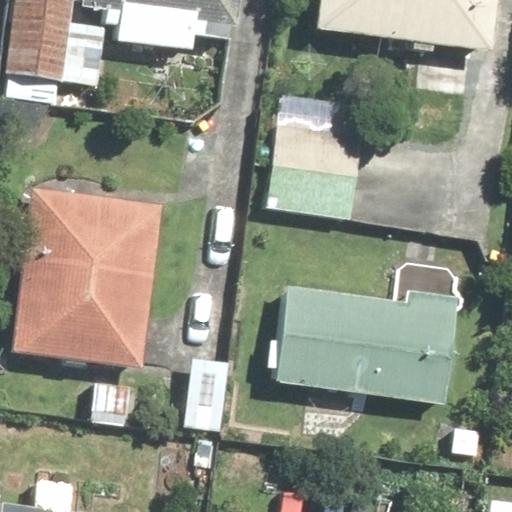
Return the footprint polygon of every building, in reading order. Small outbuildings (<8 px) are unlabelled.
[(80,0),(18,0),(6,103),(67,110),(70,86),(103,90),(111,29),(78,25),(80,0)] [(232,42),(234,24),(244,25),(246,4),(262,5),(262,0),(90,0),(89,9),(105,11),(104,27),(119,28),(118,41),(197,49),(198,39),(232,42)] [(502,52),(506,0),(321,0),(319,34),(502,52)] [(280,121),(267,213),(466,240),(478,148),(280,121)] [(166,208),(35,192),(15,353),(146,369),(166,208)] [(272,387),(459,406),(463,295),(275,289),(272,387)] [(72,511),(75,485),(40,483),(38,502),(1,500),(0,511),(72,511)] [(511,511),(511,501),(496,501),(495,511),(511,511)]
